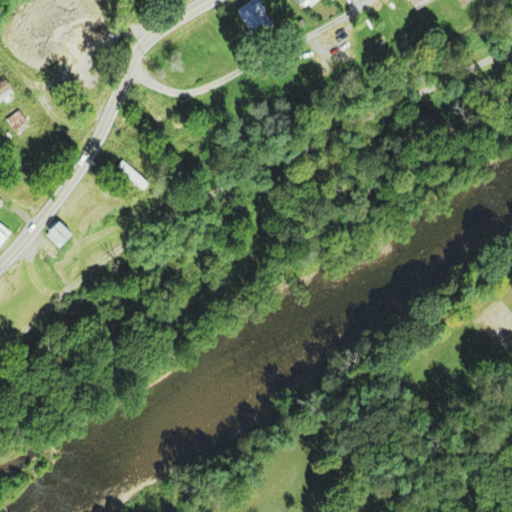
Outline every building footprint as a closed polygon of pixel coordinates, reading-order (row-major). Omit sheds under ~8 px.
[(238,10),(252,0),(256,0),(273,24),(255,36),(238,10)] [(321,0),(295,0),(306,12),(321,0)] [(410,0),(436,0),(417,11),(410,0)] [(457,0),(465,9),(476,0),(457,0)] [(0,97),(0,85),(7,80),(13,88),(0,97)] [(15,130),(8,121),(20,112),(27,121),(15,130)] [(119,171),(145,194),(152,186),(125,163),(119,171)] [(61,249),(48,238),(61,224),(73,235),(61,249)] [(0,252),(0,229),(10,236),(0,252)]
